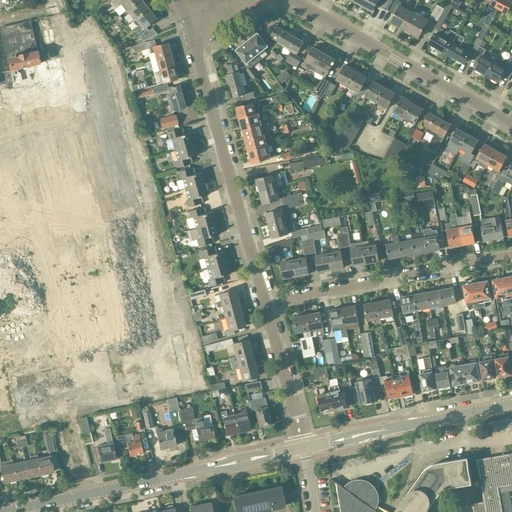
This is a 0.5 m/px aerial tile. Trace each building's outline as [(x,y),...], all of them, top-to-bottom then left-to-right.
[(110,0),(116,8),(120,4),(125,11),(138,0),(110,0)] [(140,0),(138,0),(125,11),(132,20),(147,8),(140,0)] [(351,0),(365,7),(364,9),(370,12),(370,10),(372,11),(375,4),(380,6),(383,0),(351,0)] [(387,10),(392,0),(383,0),(380,6),(387,10)] [(396,0),(394,0),(389,12),(394,14),(390,21),(404,29),(413,13),(400,6),(402,3),(396,0)] [(511,2),(511,0),(510,0),(492,0),(491,2),(490,4),(498,8),(506,13),(508,9),(511,2)] [(481,19),(480,21),(484,23),(489,14),(493,17),(498,8),(490,4),(491,2),(490,2),(486,10),(483,16),(481,19)] [(437,21),(433,27),(438,30),(439,30),(440,28),(452,6),(447,3),(445,7),(444,9),(437,21)] [(430,17),(437,21),(444,9),(437,5),(430,17)] [(147,8),(132,20),(137,27),(134,30),(142,41),(148,38),(145,34),(148,31),(145,27),(155,18),(147,8)] [(414,12),(413,13),(404,29),(418,37),(428,20),(414,12)] [(119,16),(114,20),(117,24),(122,19),(119,16)] [(0,27),(0,32),(9,70),(40,62),(30,20),(0,27)] [(486,33),(490,27),(484,24),(481,31),(486,33)] [(298,52),(304,42),(276,26),(270,37),(277,41),(298,52)] [(434,33),(429,43),(431,45),(431,46),(436,49),(436,48),(446,53),(457,34),(450,30),(449,32),(440,28),(439,30),(438,30),(436,34),(434,33)] [(87,39),(73,42),(76,53),(94,49),(92,38),(98,37),(96,30),(85,32),(87,39)] [(257,32),(246,41),(257,55),(268,46),(257,32)] [(457,34),(446,53),(457,59),(457,60),(462,63),(462,62),(464,63),(469,53),(459,47),(464,38),(457,34)] [(477,37),(471,48),(475,51),(476,51),(479,46),(482,40),(483,40),(477,37)] [(246,41),(235,50),(246,63),(247,63),(250,67),(251,67),(261,59),(258,54),(257,55),(246,41)] [(132,47),(134,53),(146,49),(144,42),(132,47)] [(152,47),(149,48),(150,54),(154,53),(155,59),(170,55),(167,42),(152,46),(152,47)] [(472,59),(477,62),(474,69),(486,75),(497,56),(492,53),(489,59),(483,55),(486,50),(479,46),(476,51),(472,59)] [(313,47),(303,65),(325,77),(335,59),(334,58),(330,55),(330,56),(319,50),(318,50),(313,47)] [(275,48),(270,51),(279,62),(283,59),(275,48)] [(94,49),(76,53),(79,65),(97,60),(94,49)] [(296,67),(301,58),(290,53),(286,62),(296,67)] [(173,66),(170,55),(155,59),(159,70),(173,66)] [(486,75),(498,82),(501,76),(508,80),(511,74),(511,72),(511,55),(508,62),(497,56),(486,75)] [(97,60),(79,65),(81,76),(95,73),(96,79),(109,76),(107,69),(99,71),(97,60)] [(238,62),(227,65),(229,73),(227,74),(234,97),(244,94),(242,88),(244,87),(240,73),(244,69),(238,62)] [(344,65),(336,79),(348,86),(356,71),(356,70),(351,67),(350,68),(344,65)] [(177,79),(173,66),(159,70),(162,83),(177,79)] [(246,70),(253,79),(258,76),(251,67),(250,67),(246,70)] [(9,70),(0,72),(0,85),(12,83),(9,70)] [(356,71),(348,86),(349,86),(348,88),(353,91),(354,89),(358,91),(359,92),(363,85),(367,77),(362,75),(363,74),(357,71),(357,72),(356,71)] [(315,92),(314,93),(322,98),(324,94),(323,94),(329,82),(322,78),(315,92)] [(131,86),(133,91),(140,89),(147,87),(146,81),(131,86)] [(373,81),(365,96),(376,102),(384,87),(385,86),(379,83),(379,84),(373,81)] [(323,94),(324,94),(329,97),(336,86),(329,82),(323,94)] [(185,108),(178,84),(170,86),(168,87),(167,84),(153,87),(155,93),(168,90),(169,94),(166,95),(171,112),(185,108)] [(366,87),(363,85),(359,92),(358,91),(354,98),(358,100),(360,97),(366,87)] [(100,96),(87,99),(89,110),(110,105),(108,95),(113,93),(111,86),(99,89),(100,96)] [(395,93),(384,87),(376,102),(387,108),(395,93)] [(20,116),(0,120),(0,140),(43,130),(42,125),(47,124),(45,117),(46,117),(45,113),(44,114),(43,107),(44,107),(43,102),(42,102),(41,99),(42,99),(41,97),(40,94),(41,94),(40,93),(16,98),(20,116)] [(401,97),(393,111),(400,115),(398,119),(402,121),(404,118),(404,117),(412,103),(408,101),(409,99),(403,96),(402,98),(401,97)] [(357,103),(362,106),(365,100),(360,97),(357,103)] [(236,107),(239,118),(258,113),(261,112),(258,101),(236,107)] [(412,103),(404,117),(404,118),(415,123),(423,109),(419,107),(420,105),(414,102),(413,104),(412,103)] [(287,113),(293,111),(291,104),(279,108),(280,111),(286,110),(287,113)] [(110,105),(89,110),(92,122),(106,119),(107,125),(119,122),(118,115),(113,116),(110,105)] [(158,117),(161,128),(176,124),(174,113),(158,117)] [(239,118),(242,130),(261,124),(258,113),(239,118)] [(429,113),(423,124),(427,126),(425,131),(434,136),(427,148),(435,153),(444,136),(450,125),(429,113)] [(364,120),(352,114),(349,119),(361,126),(364,120)] [(361,126),(349,119),(346,124),(358,131),(361,126)] [(261,124),(242,130),(245,140),(264,135),(270,134),(267,123),(261,124)] [(358,131),(346,124),(343,129),(355,136),(358,131)] [(450,142),(446,148),(456,154),(460,147),(467,134),(468,133),(463,130),(463,131),(457,128),(450,142)] [(167,132),(169,139),(171,138),(174,149),(194,144),(191,132),(181,135),(179,129),(167,132)] [(355,136),(343,129),(340,135),(352,142),(355,136)] [(417,129),(416,129),(415,129),(412,134),(413,135),(412,138),(419,142),(424,133),(417,129)] [(110,139),(97,142),(100,153),(100,154),(121,149),(118,138),(123,137),(121,130),(109,132),(110,139)] [(467,134),(460,147),(466,151),(461,161),(463,163),(469,166),(472,160),(474,155),(470,153),(478,140),(473,137),(467,134)] [(245,140),(248,151),(267,146),(264,135),(245,140)] [(352,142),(340,135),(337,140),(349,147),(352,142)] [(406,144),(394,137),(391,143),(403,149),(406,144)] [(52,143),(41,145),(46,163),(57,161),(52,143)] [(403,149),(391,143),(388,148),(401,155),(403,149)] [(478,164),(485,169),(488,164),(496,150),(484,143),(476,157),(480,160),(478,164)] [(194,144),(174,149),(177,160),(175,161),(177,168),(189,164),(187,158),(198,155),(194,144)] [(41,145),(31,148),(35,166),(46,163),(41,145)] [(248,151),(251,162),(270,157),(276,156),(275,151),(269,153),(267,146),(248,151)] [(21,150),(20,150),(24,167),(24,169),(35,166),(31,148),(21,150)] [(401,155),(388,148),(385,154),(398,160),(401,155)] [(21,149),(10,152),(14,170),(24,167),(20,150),(21,150),(21,149)] [(100,153),(97,154),(100,166),(116,162),(117,168),(130,166),(128,158),(123,160),(121,149),(100,154),(100,153)] [(287,159),(304,156),(303,149),(285,153),(287,159)] [(495,168),(500,171),(507,157),(496,150),(488,164),(495,168)] [(10,152),(0,153),(0,158),(3,172),(14,170),(10,152)] [(398,160),(385,154),(382,161),(395,165),(398,160)] [(289,163),(290,171),(328,164),(327,157),(320,158),(319,157),(303,159),(304,161),(289,163)] [(511,161),(507,171),(503,169),(502,172),(500,175),(493,187),(490,193),(498,194),(505,183),(506,182),(511,185),(511,161)] [(432,164),(427,173),(433,176),(442,179),(446,172),(438,167),(432,164)] [(178,171),(180,178),(182,178),(185,188),(205,183),(202,172),(192,175),(190,168),(178,171)] [(121,182),(107,185),(110,197),(131,192),(128,181),(133,180),(131,173),(119,176),(121,182)] [(256,179),(260,191),(282,185),(279,173),(272,175),(256,179)] [(468,173),(464,181),(476,187),(480,180),(468,173)] [(500,175),(495,173),(489,184),(493,187),(500,175)] [(425,187),(425,176),(416,177),(417,188),(425,187)] [(61,180),(43,184),(46,195),(64,191),(61,180)] [(306,180),(298,183),(300,190),(308,188),(306,180)] [(205,183),(185,188),(188,199),(186,200),(188,207),(200,203),(198,197),(208,194),(205,183)] [(260,191),(263,204),(279,199),(278,194),(284,192),(282,185),(260,191)] [(476,190),(470,190),(471,195),(470,195),(474,216),(481,215),(477,194),(476,190)] [(64,191),(46,195),(48,206),(67,201),(64,191)] [(417,194),(420,207),(435,204),(433,191),(417,194)] [(131,192),(110,197),(113,209),(126,205),(128,212),(140,209),(138,202),(134,203),(131,192)] [(302,192),(282,198),(283,203),(303,198),(302,192)] [(371,203),(383,200),(381,192),(369,195),(371,203)] [(405,202),(415,200),(414,192),(403,194),(405,202)] [(508,198),(501,196),(506,220),(505,220),(508,236),(511,235),(511,219),(508,198)] [(283,203),(285,209),(305,204),(303,198),(283,203)] [(67,201),(48,206),(51,216),(69,212),(67,201)] [(188,218),(191,228),(196,227),(196,228),(216,222),(213,211),(203,214),(201,207),(189,211),(191,218),(188,218)] [(438,208),(441,220),(446,219),(444,207),(438,208)] [(463,209),(464,216),(457,218),(462,245),(476,242),(473,225),(472,225),(469,208),(463,209)] [(282,209),(266,213),(269,225),(285,221),(292,219),(290,212),(283,214),(282,209)] [(371,211),(366,212),(369,226),(375,225),(371,211)] [(69,212),(51,216),(53,227),(72,222),(69,212)] [(131,226),(118,229),(120,240),(141,236),(139,225),(143,224),(142,216),(129,219),(131,226)] [(491,218),(481,220),(482,226),(481,226),(484,241),(504,237),(501,222),(500,216),(491,218)] [(325,218),(325,226),(341,225),(341,218),(325,218)] [(446,230),(449,247),(462,245),(457,218),(459,227),(452,228),(451,223),(445,224),(446,229),(446,230)] [(285,221),(269,225),(272,238),(289,233),(291,232),(296,231),(293,219),(292,219),(285,221)] [(72,222),(53,227),(56,237),(74,233),(72,222)] [(199,246),(211,243),(209,236),(219,233),(216,222),(196,228),(199,239),(197,239),(199,246)] [(411,235),(415,254),(427,252),(423,230),(424,230),(423,225),(418,226),(419,233),(411,235)] [(406,240),(399,242),(402,256),(415,254),(411,235),(410,227),(404,228),(406,240)] [(307,228),(291,232),(293,238),(301,236),(306,234),(308,234),(307,228)] [(427,252),(440,249),(437,230),(433,231),(429,229),(424,230),(423,230),(427,252)] [(74,233),(56,237),(59,248),(77,243),(74,233)] [(312,233),(308,234),(306,234),(310,254),(316,253),(313,239),(312,233)] [(351,249),(354,266),(366,263),(362,242),(350,244),(348,233),(342,234),(345,247),(350,246),(351,249)] [(305,255),(310,254),(306,234),(301,236),(302,241),(305,255)] [(339,248),(345,247),(342,234),(337,235),(339,248)] [(386,244),(389,259),(402,256),(399,242),(398,234),(391,235),(393,243),(386,244)] [(141,236),(120,240),(123,252),(136,249),(138,255),(150,252),(148,245),(144,246),(141,236)] [(277,242),(279,248),(293,245),(291,239),(277,242)] [(368,241),(362,242),(366,263),(379,261),(376,244),(369,246),(368,241)] [(77,243),(59,248),(61,259),(79,254),(77,243)] [(204,256),(207,267),(227,262),(224,250),(214,253),(212,247),(200,250),(202,257),(204,256)] [(340,251),(328,253),(331,270),(344,267),(340,251)] [(316,255),(319,272),(331,270),(328,253),(316,255)] [(306,257),(293,259),(296,276),(309,274),(306,257)] [(280,262),(283,279),(296,276),(293,259),(280,262)] [(141,269),(128,272),(130,283),(131,284),(152,279),(149,268),(154,267),(152,260),(140,263),(141,269)] [(220,276),(230,273),(227,262),(207,267),(210,278),(208,279),(209,286),(222,282),(220,276)] [(493,280),(496,297),(502,296),(504,306),(509,305),(504,278),(499,279),(498,278),(495,278),(494,280),(493,280)] [(130,283),(128,284),(131,296),(147,292),(148,299),(160,296),(159,289),(154,290),(152,279),(131,284),(130,283)] [(481,282),(475,283),(480,308),(485,307),(484,302),(490,301),(491,301),(491,300),(490,298),(490,297),(487,281),(486,281),(484,280),(482,281),(481,282)] [(466,285),(463,285),(466,302),(467,302),(467,305),(473,304),(474,309),(480,308),(475,283),(470,284),(469,283),(466,284),(466,285)] [(453,287),(440,289),(443,305),(456,302),(453,287)] [(206,295),(204,289),(188,294),(190,300),(206,295)] [(235,289),(218,294),(221,303),(214,304),(215,309),(222,307),(221,306),(238,301),(235,289)] [(443,305),(440,289),(427,292),(430,307),(443,305)] [(427,292),(414,294),(417,310),(430,307),(427,292)] [(414,294),(401,297),(404,312),(405,317),(418,315),(417,310),(414,294)] [(90,299),(79,302),(83,320),(94,317),(90,299)] [(390,299),(377,301),(380,317),(394,315),(390,299)] [(217,315),(218,320),(225,318),(242,314),(238,301),(221,306),(222,307),(224,314),(217,315)] [(364,304),(367,320),(380,317),(377,301),(364,304)] [(79,302),(69,304),(73,322),(83,320),(79,302)] [(151,312),(137,315),(140,327),(151,325),(152,328),(163,325),(159,311),(164,310),(162,303),(150,305),(151,312)] [(69,304),(58,307),(62,325),(73,322),(69,304)] [(355,305),(342,307),(346,330),(359,327),(358,321),(355,305)] [(58,307),(48,309),(52,327),(62,325),(58,307)] [(342,307),(329,310),(332,326),(333,332),(341,330),(342,337),(347,337),(342,307)] [(48,309),(37,312),(41,330),(52,327),(48,309)] [(37,312),(27,314),(31,332),(41,330),(37,312)] [(202,320),(200,312),(199,312),(193,314),(195,321),(202,320)] [(324,328),(320,312),(307,314),(311,337),(312,337),(317,336),(316,329),(324,328)] [(463,313),(456,314),(459,331),(466,330),(463,313)] [(27,314),(16,317),(20,335),(31,332),(27,314)] [(228,330),(245,326),(242,314),(225,318),(228,330)] [(293,317),(296,333),(306,331),(307,337),(300,339),(304,358),(315,355),(312,337),(311,337),(307,314),(293,317)] [(16,317),(5,319),(6,326),(9,337),(20,335),(16,317)] [(432,319),(427,320),(428,328),(430,336),(435,335),(434,330),(433,327),(434,327),(432,319)] [(466,320),(468,332),(468,335),(475,333),(472,319),(466,320)] [(483,324),(484,331),(497,329),(496,321),(483,324)] [(420,322),(419,322),(414,323),(417,343),(423,342),(420,322)] [(0,339),(9,337),(6,326),(0,327),(0,339)] [(402,326),(396,327),(401,345),(407,344),(402,326)] [(375,356),(370,332),(365,333),(369,353),(370,357),(375,356)] [(202,336),(203,343),(217,339),(215,333),(202,336)] [(365,333),(359,334),(363,354),(364,354),(369,353),(365,333)] [(339,359),(335,338),(330,339),(332,352),(335,365),(335,364),(342,363),(352,361),(351,356),(339,359)] [(248,339),(232,344),(235,356),(252,352),(248,339)] [(323,340),(325,353),(332,352),(330,339),(323,340)] [(204,346),(206,352),(221,347),(220,341),(204,346)] [(410,356),(407,346),(407,344),(401,345),(401,347),(395,348),(396,355),(402,354),(403,360),(410,358),(410,356)] [(407,346),(410,356),(416,355),(414,345),(407,346)] [(154,351),(143,354),(147,372),(158,370),(160,377),(167,376),(164,363),(158,365),(154,351)] [(252,352),(235,356),(238,368),(255,364),(252,352)] [(508,353),(495,355),(495,359),(499,376),(500,376),(501,378),(505,377),(506,375),(511,374),(509,356),(508,353)] [(143,354),(132,357),(136,375),(147,372),(143,354)] [(492,355),(479,358),(480,362),(483,379),(484,379),(486,381),(490,380),(491,378),(496,377),(493,359),(492,355)] [(430,357),(432,368),(434,368),(435,373),(438,388),(451,385),(448,371),(447,365),(446,365),(436,367),(434,356),(430,357)] [(123,373),(117,375),(120,387),(127,385),(125,377),(136,375),(132,357),(120,360),(123,373)] [(425,369),(419,370),(420,374),(423,390),(424,392),(430,391),(430,389),(435,388),(432,372),(431,368),(432,368),(430,357),(425,358),(423,358),(425,369)] [(471,363),(463,365),(467,382),(468,382),(470,384),(473,383),(475,381),(480,380),(476,362),(476,360),(470,361),(471,363)] [(100,361),(88,363),(88,365),(89,365),(93,386),(104,384),(105,389),(112,388),(109,375),(103,377),(100,361)] [(464,384),(466,382),(467,382),(463,365),(455,366),(455,363),(450,364),(451,370),(454,385),(459,384),(461,385),(464,384)] [(259,376),(255,364),(238,368),(242,380),(259,376)] [(80,381),(73,382),(75,395),(83,393),(82,389),(93,386),(89,365),(88,365),(77,368),(80,381)] [(326,366),(321,368),(313,369),(314,377),(327,374),(326,366)] [(214,375),(212,367),(206,368),(208,376),(214,375)] [(381,382),(380,377),(378,367),(372,368),(375,383),(381,382)] [(400,374),(393,375),(393,376),(397,396),(404,394),(404,396),(412,395),(412,393),(414,392),(409,372),(409,370),(400,372),(400,374)] [(387,375),(380,377),(381,382),(382,384),(385,383),(389,398),(397,396),(393,376),(387,377),(387,375)] [(360,404),(375,401),(373,392),(377,391),(375,385),(372,386),(370,378),(355,382),(360,404)] [(246,392),(261,389),(260,381),(245,384),(246,392)] [(211,391),(225,388),(224,382),(209,385),(211,391)] [(331,391),(335,410),(344,409),(344,408),(348,407),(344,390),(348,389),(347,382),(339,384),(339,385),(330,387),(331,391)] [(335,410),(331,391),(328,392),(326,392),(325,387),(317,389),(319,395),(317,395),(320,405),(321,404),(322,412),(324,412),(324,414),(330,413),(330,412),(335,410)] [(264,397),(249,401),(249,402),(250,404),(251,411),(255,410),(259,427),(264,426),(266,427),(269,426),(270,424),(271,424),(265,401),(264,397)] [(241,413),(234,415),(238,433),(245,431),(245,430),(251,429),(247,413),(247,412),(246,412),(245,406),(244,406),(240,407),(241,413)] [(140,418),(138,407),(129,409),(132,420),(140,418)] [(192,407),(179,410),(182,424),(184,424),(186,430),(192,429),(194,441),(198,440),(198,441),(207,439),(208,440),(213,439),(213,437),(215,437),(213,429),(216,428),(215,424),(212,425),(212,424),(211,424),(211,421),(202,423),(201,417),(194,419),(194,416),(192,407)] [(222,418),(225,435),(231,433),(232,434),(238,433),(234,415),(227,417),(226,411),(220,412),(222,418)] [(142,413),(146,429),(153,427),(149,412),(142,413)] [(86,416),(78,418),(83,434),(90,432),(86,416)] [(157,427),(155,427),(155,430),(156,433),(159,449),(161,449),(161,450),(167,449),(167,447),(176,445),(173,429),(162,431),(161,428),(158,429),(157,427)] [(103,463),(108,461),(108,460),(116,458),(112,442),(110,429),(103,430),(106,444),(96,446),(100,462),(102,461),(103,463)] [(143,452),(139,435),(126,438),(125,434),(116,436),(119,449),(127,447),(129,455),(143,452)] [(44,437),(48,453),(55,451),(51,436),(44,437)] [(502,511),(498,488),(511,485),(511,452),(505,454),(487,457),(476,459),(483,502),(484,511),(502,511)] [(25,461),(28,474),(29,477),(41,474),(38,458),(37,458),(36,455),(30,456),(30,460),(25,461)] [(50,456),(38,458),(41,474),(42,474),(42,476),(48,475),(47,473),(53,472),(50,456)] [(344,486),(344,487),(343,487),(337,483),(336,485),(340,511),(425,511),(438,494),(439,493),(440,492),(442,490),(443,489),(444,489),(446,488),(448,487),(471,483),(467,457),(434,462),(432,463),(430,463),(429,464),(427,465),(426,466),(425,467),(424,469),(393,511),(378,511),(374,509),(375,507),(376,506),(376,504),(377,503),(377,502),(377,500),(377,499),(378,498),(377,497),(377,495),(377,493),(377,492),(376,490),(375,488),(374,487),(373,485),(372,484),(371,484),(370,483),(368,482),(366,481),(365,480),(363,480),(361,479),(359,479),(357,479),(356,479),(354,480),(352,480),(351,481),(349,482),(348,483),(346,484),(344,486)] [(0,460),(0,471),(1,472),(3,482),(9,481),(10,482),(16,481),(16,480),(16,479),(13,463),(1,466),(0,463),(0,460)] [(13,463),(16,479),(29,477),(28,474),(25,461),(13,463)] [(255,511),(284,506),(280,487),(233,497),(236,511),(255,511)] [(212,511),(210,502),(200,504),(201,511),(212,511)] [(484,511),(483,502),(472,504),(473,511),(484,511)]
